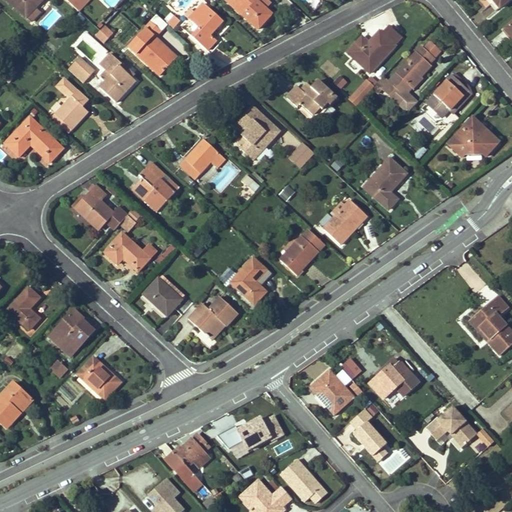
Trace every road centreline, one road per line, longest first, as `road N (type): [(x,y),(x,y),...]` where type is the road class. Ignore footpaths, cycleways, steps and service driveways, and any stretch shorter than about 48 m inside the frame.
road 1 (residential): [(12,213),(211,81),(366,0)]
road 2 (residential): [(193,381),(251,353),(445,209),(465,233)]
road 3 (tertiary): [(271,371),(0,498)]
road 4 (residential): [(193,381),(12,213)]
road 5 (tertiary): [(465,233),(271,371)]
road 6 (residential): [(0,473),(193,381)]
road 7 (residential): [(271,371),(358,479)]
